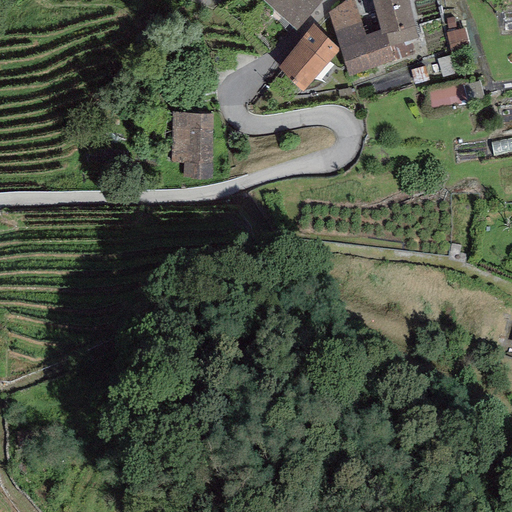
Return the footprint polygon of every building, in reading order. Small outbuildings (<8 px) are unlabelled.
[(323,0),(264,0),(294,29),(323,0)] [(408,59),(403,42),(389,46),(385,33),(381,35),(380,30),(365,35),(353,0),(347,0),(330,12),(349,76),(408,59)] [(408,0),(371,0),(380,30),(381,35),(385,33),(389,46),(403,42),(417,38),(408,0)] [(339,50),(313,25),(279,68),(303,93),(339,50)] [(213,114),(172,112),(170,162),(184,163),(183,179),(211,180),(213,114)]
